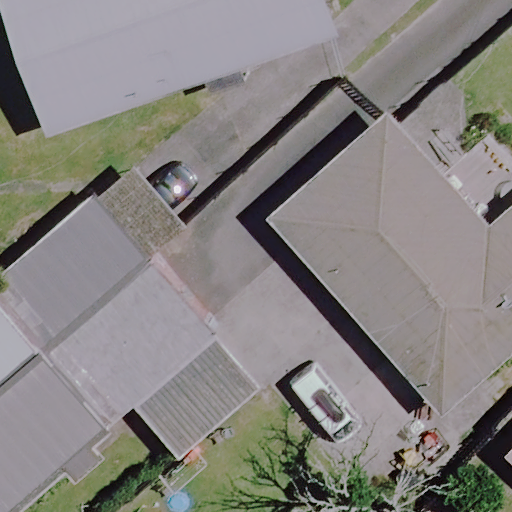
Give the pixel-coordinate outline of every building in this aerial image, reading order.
[(335,34),(323,0),(7,0),(54,133),(335,34)] [(511,201),(492,219),(399,114),(279,221),(445,408),(511,349),(511,201)] [(0,392),(149,265),(76,179),(0,242),(0,392)] [(149,265),(0,392),(0,511),(20,511),(140,411),(183,462),(260,396),(149,265)] [(511,438),(501,450),(511,460),(511,438)]
